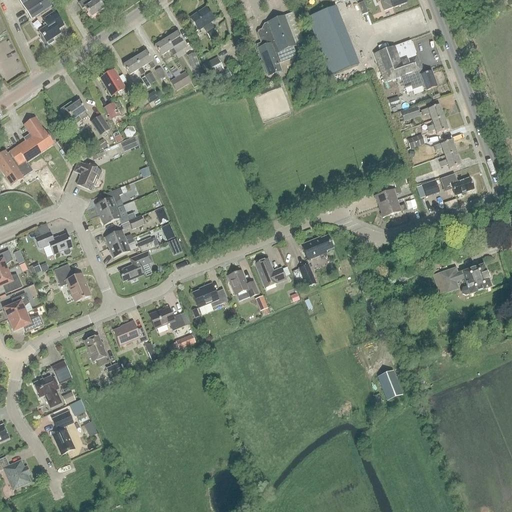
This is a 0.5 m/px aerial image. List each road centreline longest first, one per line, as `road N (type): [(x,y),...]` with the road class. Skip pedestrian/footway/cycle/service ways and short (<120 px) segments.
road 1 (residential): [(504,198),(378,238),(332,216),(316,219),(112,309)]
road 2 (secondary): [(504,198),(432,0)]
road 3 (tertiary): [(0,106),(158,0)]
road 4 (residential): [(0,235),(58,211),(76,220),(112,309)]
road 5 (residential): [(17,365),(12,414),(49,478)]
